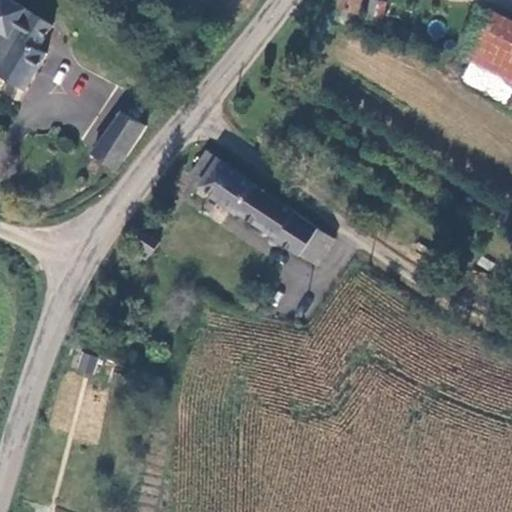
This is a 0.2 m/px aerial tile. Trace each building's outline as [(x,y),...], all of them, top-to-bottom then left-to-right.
[(374,0),(352,0),(349,7),(354,9),(367,15),(374,0)] [(12,34),(27,7),(18,2),(2,28),(12,34)] [(386,2),(373,26),(386,32),(400,9),(386,2)] [(27,7),(12,34),(2,28),(0,31),(0,71),(26,88),(48,52),(39,47),(54,23),(27,7)] [(358,13),(354,9),(348,12),(346,18),(348,24),(354,26),(358,26),(361,25),(364,22),(361,17),(358,13)] [(478,54),(511,72),(511,16),(501,10),(478,54)] [(114,166),(144,125),(123,109),(92,150),(114,166)] [(264,188),(219,155),(198,182),(243,215),(246,212),(291,244),(288,247),(314,266),(316,264),(329,273),(347,249),(307,219),(304,223),(261,192),(264,188)] [(161,238),(147,228),(138,240),(152,251),(161,238)] [(82,351),(75,370),(90,376),(97,357),(82,351)]
